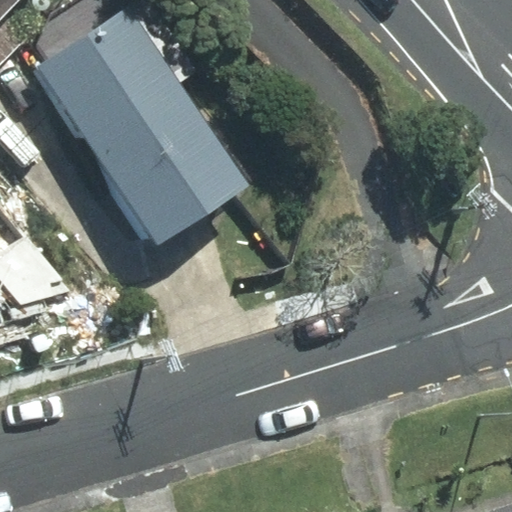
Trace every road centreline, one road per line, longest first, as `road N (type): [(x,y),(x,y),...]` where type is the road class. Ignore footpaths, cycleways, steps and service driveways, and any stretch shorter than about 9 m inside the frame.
road 1 (residential): [(0,459),(440,336)]
road 2 (residential): [(234,0),(361,126),(440,336)]
